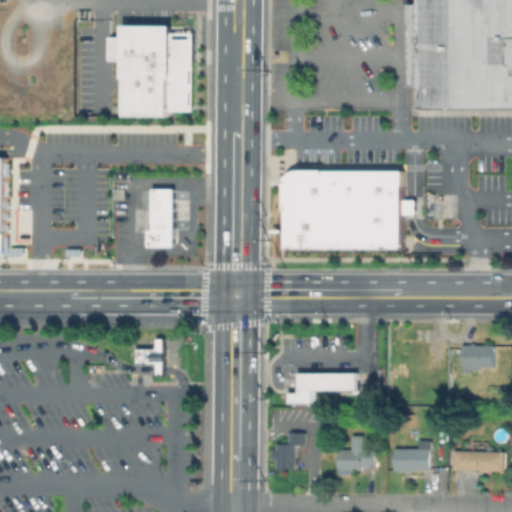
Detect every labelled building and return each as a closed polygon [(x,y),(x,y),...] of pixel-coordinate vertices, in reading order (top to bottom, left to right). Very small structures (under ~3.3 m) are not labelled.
[(511,0),(511,109),(419,109),(419,85),(412,85),(413,4),(420,4),(420,0),(511,0)] [(124,24),(172,24),(172,32),(193,32),(193,110),(169,110),(169,115),(125,114),(125,76),(124,76),(124,59),(109,59),(109,35),(124,35),(124,24)] [(0,156),(10,156),(11,254),(0,254),(0,156)] [(404,169),(404,198),(412,198),(416,198),(416,213),(413,213),(404,213),(404,246),(285,246),(285,181),(287,176),(289,173),(293,170),(298,169),(404,169)] [(175,188),(175,194),(175,203),(175,213),(175,223),(175,245),(149,246),(148,228),(153,228),(153,223),(153,213),(153,203),(153,194),(153,188),(175,188)] [(27,255),(13,256),(13,247),(27,247),(27,255)] [(165,337),(165,368),(165,374),(156,374),(156,368),(156,364),(136,363),(136,347),(156,347),(156,337),(159,337),(165,337)] [(495,344),(497,366),(482,365),(482,368),(476,369),(476,373),(464,373),(465,344),(495,344)] [(357,371),(357,381),(357,389),(314,389),(314,402),(288,402),(288,391),(298,391),(298,382),(298,371),(357,371)] [(308,431),(308,444),(298,444),(298,468),(279,468),(279,459),(274,459),(274,449),(279,449),(278,443),(291,443),(291,431),(308,431)] [(432,447),(433,469),(413,469),(413,470),(396,470),(396,447),(432,447)] [(375,448),(375,466),(364,465),(364,469),(355,469),(355,470),(340,470),(340,448),(375,448)] [(456,450),(507,450),(507,469),(473,468),(456,469),(456,450)]
